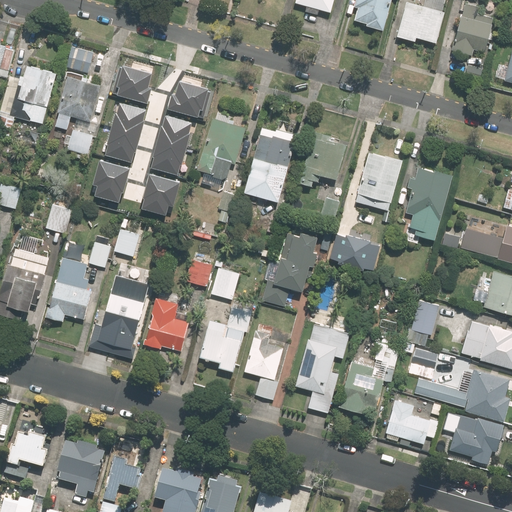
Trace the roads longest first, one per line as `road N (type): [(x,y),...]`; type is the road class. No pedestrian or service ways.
road 1 (residential): [(0,367),(511,511)]
road 2 (residential): [(511,125),(61,0)]
